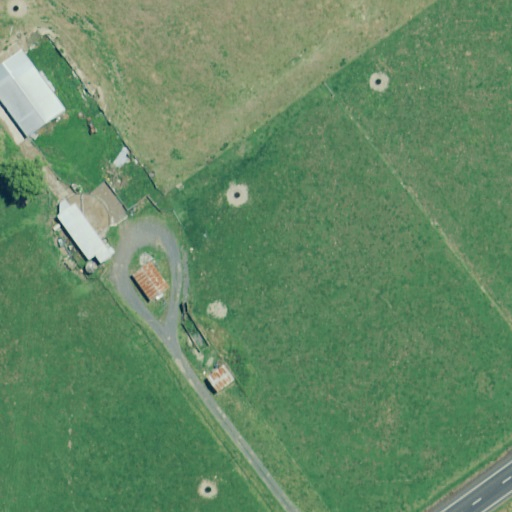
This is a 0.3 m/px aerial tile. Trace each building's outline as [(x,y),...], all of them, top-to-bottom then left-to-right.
[(66,110),(23,51),(0,66),(0,88),(33,134),(66,110)] [(130,157),(126,149),(104,160),(109,168),(130,157)] [(113,256),(75,204),(58,216),(90,260),(96,255),(102,264),(113,256)] [(170,288),(151,261),(132,273),(151,301),(170,288)] [(188,332),(183,342),(192,347),(197,338),(188,332)] [(235,380),(224,365),(207,378),(218,393),(235,380)]
